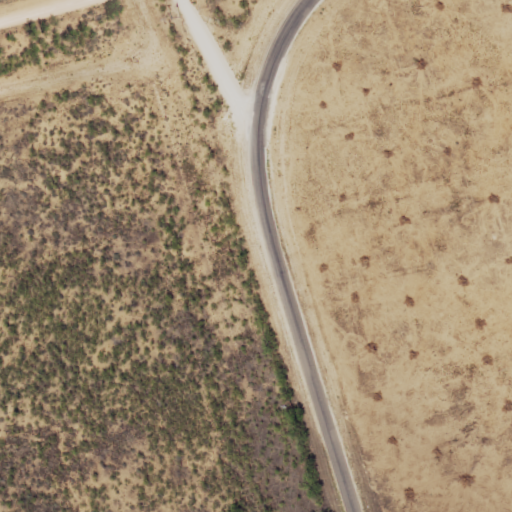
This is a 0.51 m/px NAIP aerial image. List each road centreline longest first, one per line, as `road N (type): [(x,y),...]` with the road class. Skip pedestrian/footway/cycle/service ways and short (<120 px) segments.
road 1 (residential): [(363,511),(253,124)]
road 2 (track): [(253,124),(208,68),(213,3),(229,0)]
road 3 (track): [(317,0),(283,108),(253,124)]
